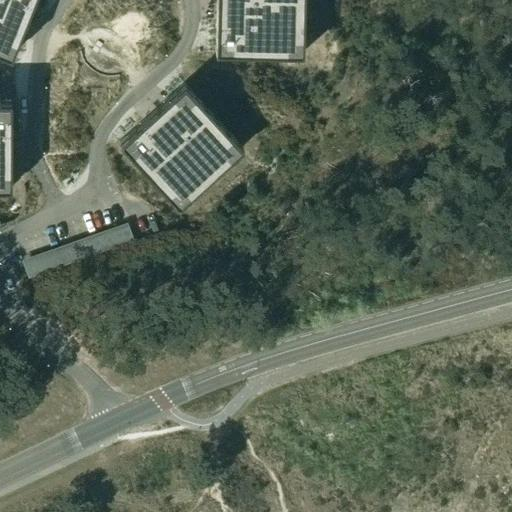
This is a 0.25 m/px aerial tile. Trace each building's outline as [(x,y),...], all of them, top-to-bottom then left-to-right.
[(0,0),(0,54),(11,59),(34,0),(0,0)] [(303,0),(216,0),(215,53),(303,55),(303,0)] [(243,149),(184,85),(119,145),(179,209),(243,149)] [(0,102),(0,189),(11,190),(11,102),(0,102)] [(129,219),(25,255),(31,274),(135,238),(129,219)]
